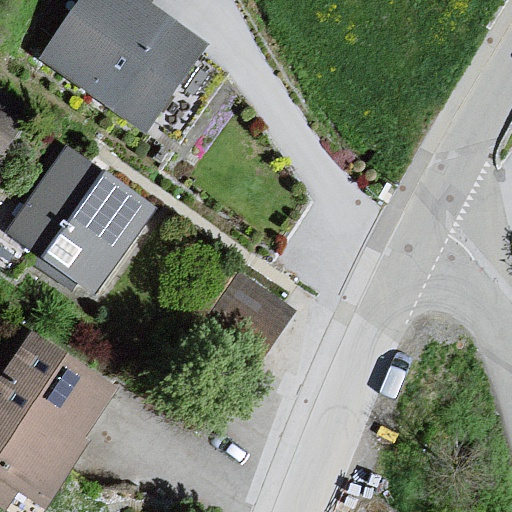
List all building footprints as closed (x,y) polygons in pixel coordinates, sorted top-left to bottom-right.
[(83,0),(41,62),(144,132),(207,40),(149,0),(83,0)] [(0,97),(0,152),(26,116),(0,97)] [(65,147),(4,230),(95,295),(156,212),(65,147)] [(276,342),(294,295),(242,276),(225,324),(276,342)] [(0,503),(11,511),(26,490),(48,505),(123,393),(30,331),(0,375),(0,503)]
